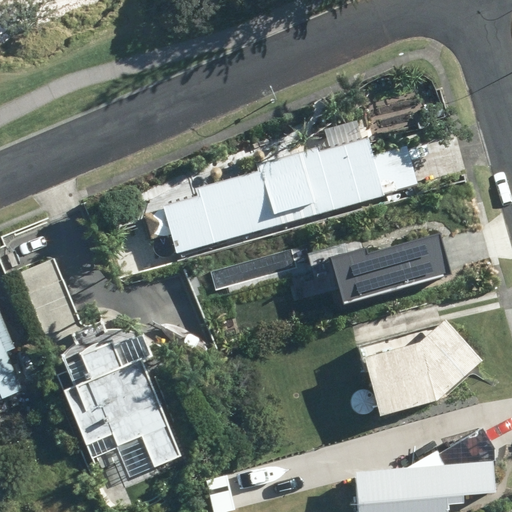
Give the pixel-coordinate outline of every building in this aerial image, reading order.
[(183,248),(424,182),(412,140),(379,150),(375,136),(329,148),(328,140),(264,158),(265,163),(201,182),(204,192),(170,201),(183,248)] [(369,301),(456,277),(437,208),(403,217),(408,238),(355,252),(369,301)] [(111,319),(102,319),(85,325),(60,256),(21,271),(58,373),(64,370),(70,387),(73,385),(104,466),(119,462),(114,449),(125,445),(134,471),(187,452),(155,366),(164,363),(163,358),(151,326),(142,330),(131,325),(125,324),(119,325),(113,325),(111,319)] [(0,398),(25,389),(10,347),(19,344),(5,306),(0,307),(0,398)] [(375,360),(386,410),(453,393),(451,389),(491,353),(454,313),(439,327),(372,343),(373,349),(367,350),(369,362),(375,360)] [(7,427),(34,415),(27,403),(1,415),(7,427)] [(371,408),(371,423),(381,422),(380,408),(371,408)] [(416,462),(363,465),(366,511),(464,511),(466,511),(465,499),(473,498),(473,491),(505,488),(503,455),(451,459),(444,446),(416,462)]
